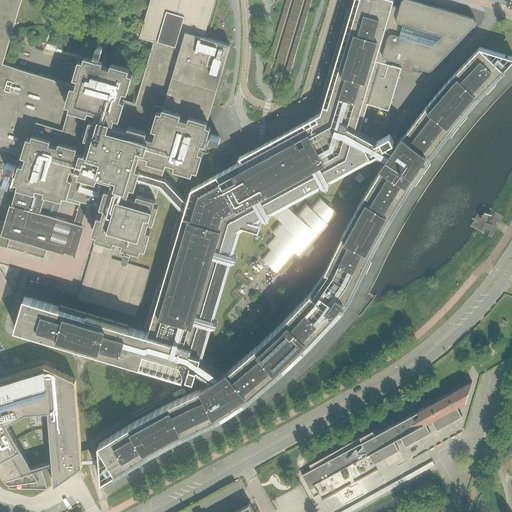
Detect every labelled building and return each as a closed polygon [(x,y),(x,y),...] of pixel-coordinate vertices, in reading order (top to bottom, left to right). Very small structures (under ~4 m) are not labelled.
[(0,234),(48,248),(58,252),(75,256),(81,234),(87,213),(90,203),(96,205),(104,207),(96,234),(142,247),(160,185),(182,208),(185,209),(183,217),(179,216),(170,244),(174,246),(162,286),(158,285),(145,327),(150,329),(148,334),(24,297),(15,329),(155,370),(155,369),(154,368),(158,356),(185,365),(185,366),(187,366),(188,361),(191,363),(186,377),(194,379),(197,368),(213,379),(201,387),(202,389),(163,407),(136,421),(99,444),(100,457),(100,461),(102,481),(117,471),(126,466),(135,460),(145,455),(154,449),(163,444),(173,439),(182,434),(192,429),(201,424),(211,420),(221,416),(245,400),(282,368),(304,347),(342,308),(350,296),(355,286),(359,277),(363,267),(368,258),(373,248),(378,239),(383,230),(388,221),(393,212),(399,203),(404,194),(410,185),(416,176),(422,168),(428,159),(434,151),(440,142),(447,134),(453,126),(460,118),(467,110),(474,102),(481,94),(488,86),(495,79),(502,71),(511,60),(511,57),(480,48),(449,80),(430,102),(404,136),(402,135),(392,150),(386,147),(394,142),(390,135),(377,142),(359,132),(368,105),(389,111),(401,68),(392,66),(386,64),(381,62),(376,61),(392,5),(393,0),(354,0),(352,9),(348,8),(323,92),(327,93),(321,114),(262,145),(239,158),(240,158),(242,162),(191,189),(187,202),(186,201),(166,180),(162,179),(167,161),(194,169),(231,45),(204,37),(215,0),(0,0),(0,147),(26,155),(6,223),(0,220),(0,234)] [(291,79),(312,0),(284,0),(265,72),(291,79)] [(431,70),(474,25),(475,23),(475,22),(475,21),(474,20),(474,19),(473,18),(472,18),(414,0),(402,0),(401,4),(400,5),(399,6),(398,6),(396,6),(392,5),(376,61),(386,64),(387,59),(428,71),(429,71),(430,70),(431,70)] [(111,259),(114,249),(95,244),(78,299),(136,316),(149,270),(111,259)] [(7,283),(2,272),(0,269),(0,299),(13,293),(7,283)] [(10,488),(11,488),(48,489),(42,468),(53,465),(54,486),(81,467),(82,466),(82,465),(82,462),(100,461),(100,457),(82,458),(76,381),(76,380),(75,379),(74,379),(46,365),(45,365),(44,365),(0,378),(0,471),(8,487),(9,488),(10,488)] [(374,464),(399,450),(394,441),(400,437),(405,447),(430,433),(425,423),(432,420),(437,429),(462,415),(457,406),(466,401),(472,382),(472,381),(375,435),(373,431),(309,466),(311,470),(302,475),(314,497),(314,496),(318,493),(318,494),(319,494),(314,485),(369,455),(374,464)]
